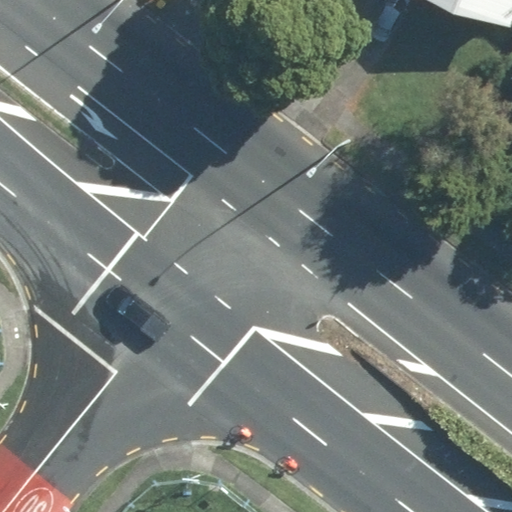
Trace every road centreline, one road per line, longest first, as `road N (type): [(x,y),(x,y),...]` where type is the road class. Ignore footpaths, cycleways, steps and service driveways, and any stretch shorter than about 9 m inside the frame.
road 1 (primary): [(25,0),(270,191)]
road 2 (primary): [(270,191),(511,378)]
road 3 (residential): [(270,191),(95,411)]
road 4 (primary): [(219,511),(95,411)]
road 5 (residential): [(95,411),(7,511)]
